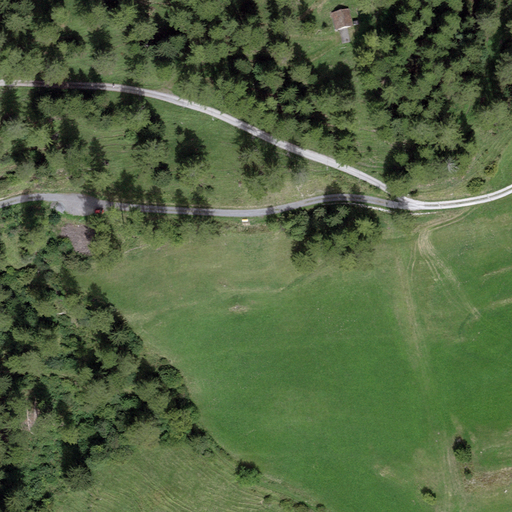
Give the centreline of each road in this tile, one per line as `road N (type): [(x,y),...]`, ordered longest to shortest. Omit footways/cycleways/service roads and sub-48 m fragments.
road 1 (track): [(0,204),(67,196),(251,213),(331,196),(407,204)]
road 2 (track): [(0,81),(117,89),(212,117),(337,171)]
road 3 (track): [(337,171),(407,204),(452,204),(511,186)]
